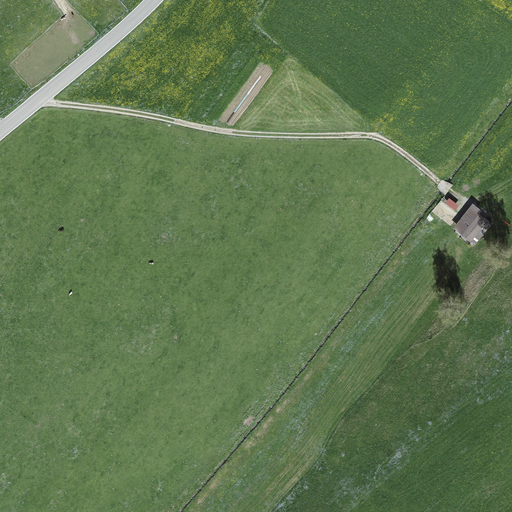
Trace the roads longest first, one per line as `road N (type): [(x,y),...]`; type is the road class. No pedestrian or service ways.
road 1 (track): [(511,183),(472,203),(377,137),(227,132),(37,100)]
road 2 (tertiary): [(0,130),(154,0)]
